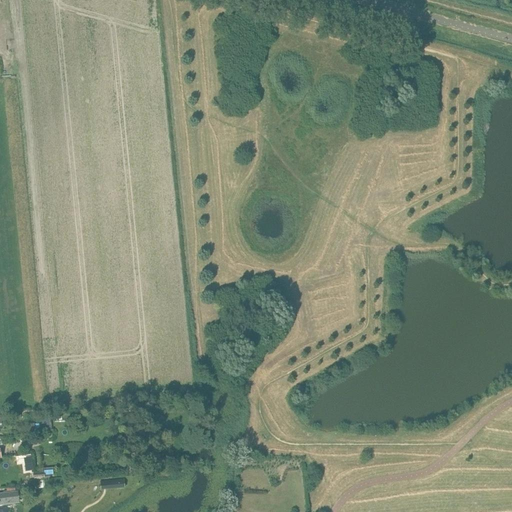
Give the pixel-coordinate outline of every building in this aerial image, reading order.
[(49,418),(39,419),(40,431),(50,429),(49,418)] [(31,469),(22,477),(27,479),(32,478),(31,469)] [(123,479),(112,480),(112,488),(124,487),(123,479)] [(44,480),(34,481),(35,489),(45,488),(44,480)] [(17,492),(0,494),(0,504),(18,503),(17,492)]
